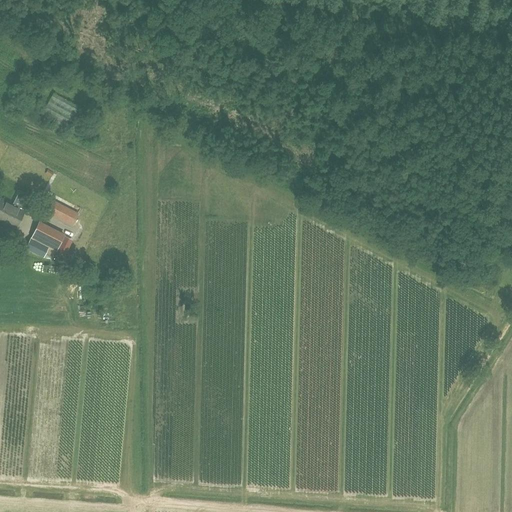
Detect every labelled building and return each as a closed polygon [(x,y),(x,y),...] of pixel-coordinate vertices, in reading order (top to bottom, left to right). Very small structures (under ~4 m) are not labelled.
[(68,130),(80,107),(53,92),(41,116),(68,130)] [(15,230),(25,210),(1,198),(0,199),(0,226),(3,227),(4,225),(15,230)] [(45,211),(64,220),(71,224),(77,213),(69,209),(50,199),(45,211)] [(42,257),(44,254),(46,249),(55,254),(64,235),(55,230),(56,229),(39,221),(26,248),(42,257)] [(72,241),(64,237),(56,254),(64,258),(72,241)]
